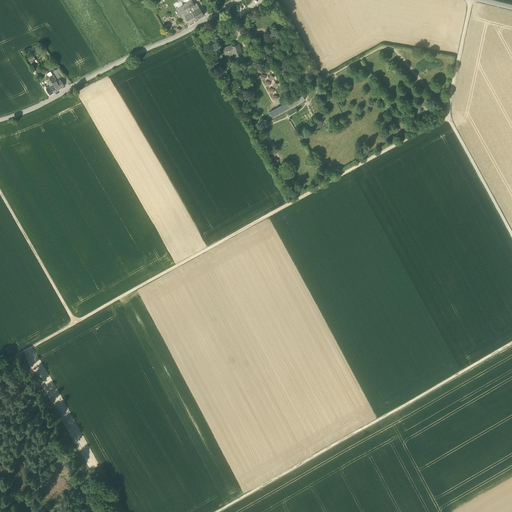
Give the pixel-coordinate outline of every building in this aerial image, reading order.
[(192,13),(199,8),(197,3),(194,4),(191,0),(190,0),(186,3),(192,13)] [(183,13),(185,17),(192,13),(186,3),(182,5),(178,7),(182,14),(183,13)] [(199,8),(192,13),(196,20),(204,15),(200,8),(199,8)] [(189,24),(196,20),(192,13),(185,17),(189,24)] [(249,40),(253,47),(257,45),(253,38),(249,40)] [(238,44),(232,46),(231,46),(233,50),(235,56),(242,54),(238,44)] [(225,53),(227,59),(235,56),(233,50),(225,53)] [(50,80),(53,84),(57,82),(51,73),(48,75),(50,80)] [(57,82),(53,84),(57,91),(64,86),(61,80),(57,82)] [(50,95),(57,91),(53,84),(51,86),(46,89),(50,95)] [(302,94),(282,105),(285,110),(305,99),(302,94)] [(272,118),(285,110),(282,105),(269,112),(272,118)]
